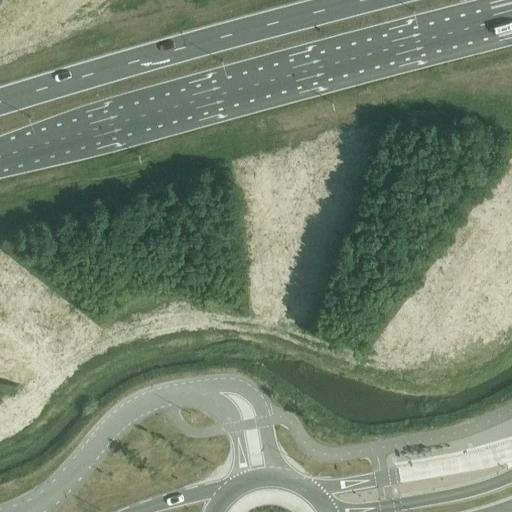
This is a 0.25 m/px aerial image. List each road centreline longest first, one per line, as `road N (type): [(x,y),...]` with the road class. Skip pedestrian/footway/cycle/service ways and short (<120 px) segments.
road 1 (trunk): [(0,157),(511,18)]
road 2 (trunk): [(361,0),(0,102)]
road 3 (unclassified): [(185,393),(140,406),(112,425),(44,503),(25,511)]
road 4 (secondary): [(511,475),(471,492),(356,511)]
road 5 (unclassified): [(278,478),(255,399),(235,386),(185,393)]
road 6 (unclassified): [(185,393),(206,398),(231,421),(243,484)]
